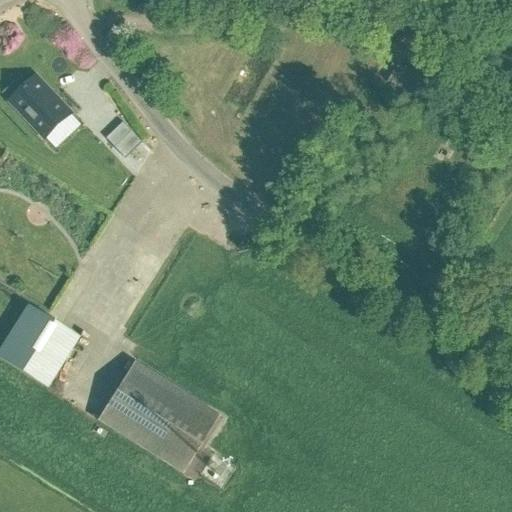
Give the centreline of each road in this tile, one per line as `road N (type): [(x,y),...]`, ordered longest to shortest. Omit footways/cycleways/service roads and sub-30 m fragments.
road 1 (unclassified): [(511,373),(195,164),(68,0)]
road 2 (track): [(79,23),(511,19)]
